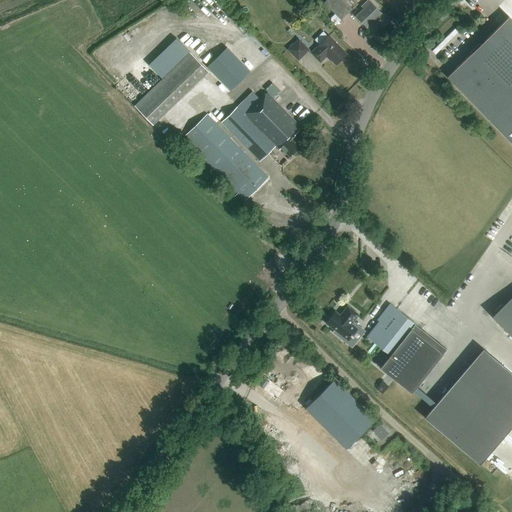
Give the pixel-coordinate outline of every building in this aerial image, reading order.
[(352,8),(344,0),(325,0),(324,1),(340,19),(352,8)] [(366,27),(381,13),(368,0),(362,6),(364,8),(356,16),(366,27)] [(511,19),(509,16),(448,76),(511,142),(511,19)] [(317,47),(311,53),(320,62),(328,55),(337,64),(347,54),(329,36),(317,47)] [(287,49),(298,60),(309,49),(298,38),(287,49)] [(227,47),(207,66),(230,90),(250,71),(227,47)] [(190,52),(134,105),(153,125),(208,71),(190,52)] [(136,88),(126,95),(132,103),(147,91),(141,84),(136,88)] [(290,157),(303,145),(297,139),(294,136),(301,128),(267,93),(245,113),(238,106),(222,122),(260,161),(276,146),(279,149),(281,148),(290,157)] [(245,201),(269,177),(207,114),(183,137),(245,201)] [(247,201),(242,206),(247,209),(251,205),(247,201)] [(511,296),(492,315),(511,336),(511,296)] [(412,393),(446,349),(415,324),(392,305),(367,336),(390,355),(380,368),(412,393)] [(340,315),(335,311),(326,323),(334,330),(332,332),(347,344),(354,336),(352,335),(357,329),(351,324),(359,314),(348,306),(340,315)] [(511,425),(511,373),(483,349),(424,417),(479,464),(511,425)] [(274,381),(255,367),(248,377),(266,391),(274,381)] [(335,380),(306,409),(346,449),(375,420),(335,380)] [(381,440),(388,433),(379,425),(373,431),(381,440)]
